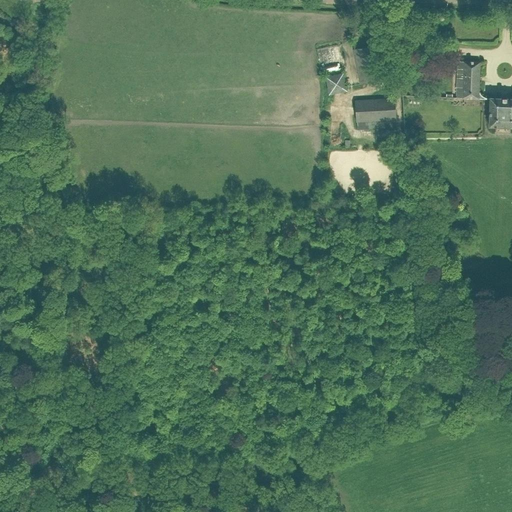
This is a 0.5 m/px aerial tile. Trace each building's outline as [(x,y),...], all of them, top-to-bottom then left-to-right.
[(53,5),(45,5),(46,15),(54,14),(53,5)] [(354,50),(361,85),(386,80),(379,45),(354,50)] [(479,99),(480,62),(457,62),(455,98),(479,99)] [(343,73),(325,76),(329,95),(347,91),(343,73)] [(396,114),(394,96),(354,100),(356,122),(357,122),(357,130),(397,127),(396,120),(396,114)] [(511,98),(490,98),(488,127),(511,128),(511,98)]
